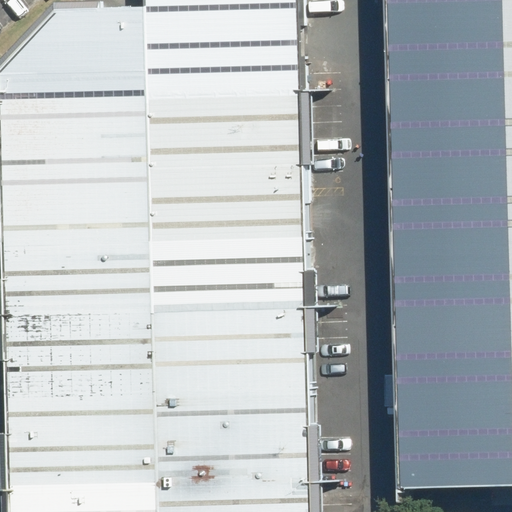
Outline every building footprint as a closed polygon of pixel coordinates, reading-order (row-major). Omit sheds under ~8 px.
[(8,220),(9,241),(161,236),(161,226),(156,93),(152,0),(62,0),(3,69),(8,220)] [(152,0),(156,93),(311,88),(307,0),(152,0)] [(511,0),(394,0),(411,481),(511,477),(511,0)] [(161,226),(316,220),(315,196),(311,88),(156,93),(161,226)] [(164,306),(318,302),(317,249),(316,220),(161,226),(161,236),(164,306)] [(161,236),(9,241),(9,253),(10,311),(164,306),(161,236)] [(164,306),(167,392),(320,388),(320,371),(318,302),(164,306)] [(13,383),(13,396),(167,392),(164,306),(10,311),(13,383)] [(171,487),(323,483),(321,411),(320,388),(167,392),(171,487)] [(171,487),(167,392),(13,396),(14,414),(17,491),(171,487)] [(171,511),(324,511),(323,483),(171,487),(171,511)] [(171,511),(171,487),(17,491),(17,511),(171,511)]
